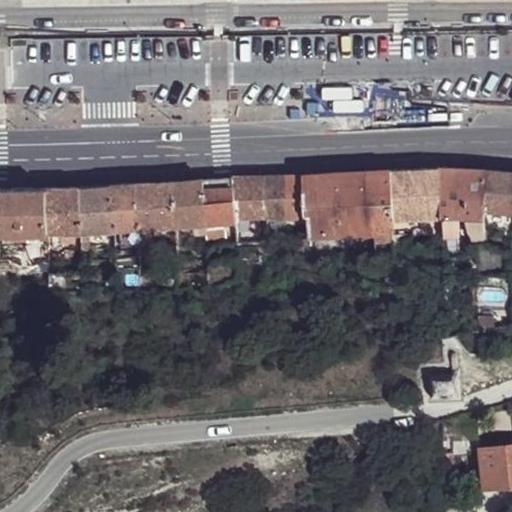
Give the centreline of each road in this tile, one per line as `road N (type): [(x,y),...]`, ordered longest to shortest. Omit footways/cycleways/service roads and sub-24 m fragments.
road 1 (unclassified): [(16,511),(84,444),(426,411),(511,388)]
road 2 (secondary): [(0,152),(511,139)]
road 3 (residential): [(511,12),(0,20)]
